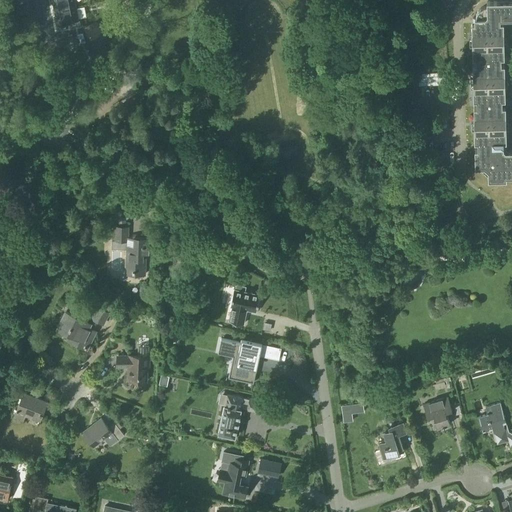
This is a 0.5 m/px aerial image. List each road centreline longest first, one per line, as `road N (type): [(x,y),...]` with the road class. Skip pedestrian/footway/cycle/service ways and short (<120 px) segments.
road 1 (residential): [(340,510),(313,326)]
road 2 (residential): [(0,114),(155,205)]
road 3 (residential): [(340,510),(462,474),(478,482)]
